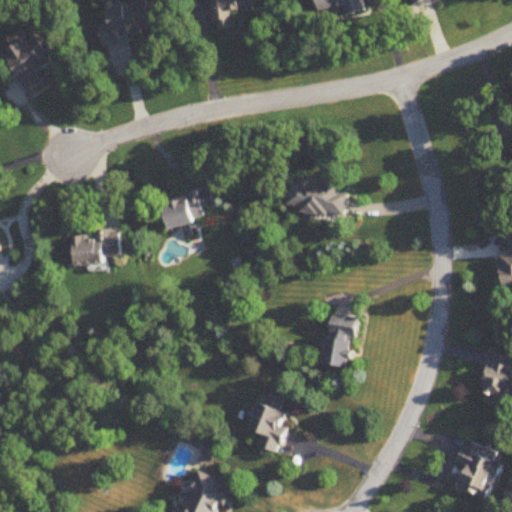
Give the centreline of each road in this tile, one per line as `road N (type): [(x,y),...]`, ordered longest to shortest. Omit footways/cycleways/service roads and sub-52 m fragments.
road 1 (residential): [(400,78),(432,183),(443,251),(440,314),(403,430),(347,511)]
road 2 (residential): [(511,33),(400,78),(219,108),(109,141),(79,159)]
